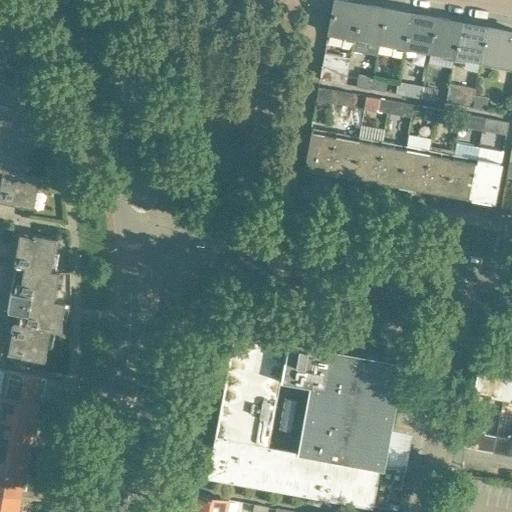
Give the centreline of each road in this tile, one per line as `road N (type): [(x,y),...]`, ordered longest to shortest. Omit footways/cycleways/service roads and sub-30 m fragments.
road 1 (residential): [(121,511),(179,256)]
road 2 (residential): [(124,254),(91,511)]
road 3 (residential): [(179,223),(90,0)]
road 4 (residential): [(55,0),(99,120),(122,229)]
road 5 (unclassified): [(419,511),(462,282)]
road 6 (residential): [(384,269),(335,247),(179,223)]
road 7 (residential): [(179,256),(331,273),(384,269)]
